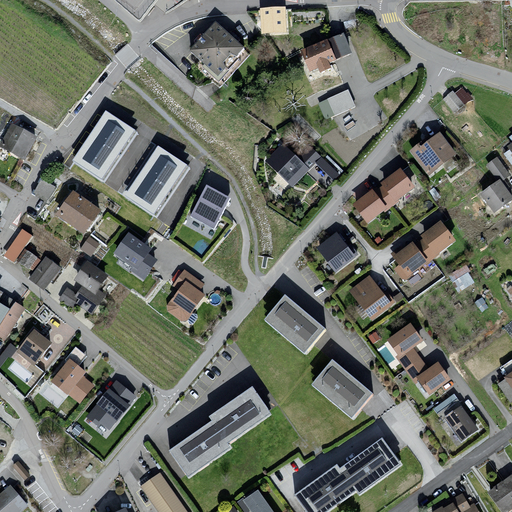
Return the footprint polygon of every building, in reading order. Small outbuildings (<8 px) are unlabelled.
[(282,9),(260,11),(261,34),(284,32),(282,9)] [(215,24),(192,49),(218,72),(241,47),(215,24)] [(329,67),(328,64),(337,60),(352,53),(344,33),(329,40),(303,51),(311,71),(320,67),(322,71),(329,67)] [(454,110),(464,101),(454,89),(443,97),(454,110)] [(347,91),(320,103),(326,119),(354,107),(347,91)] [(105,182),(138,131),(107,110),(73,161),(105,182)] [(36,137),(13,124),(0,146),(23,159),(36,137)] [(435,132),(406,155),(425,179),(454,156),(435,132)] [(283,142),(263,162),(290,188),(318,158),(307,148),(298,157),(283,142)] [(127,198),(157,215),(188,164),(157,146),(127,198)] [(478,195),(491,215),(511,202),(500,185),(510,178),(497,159),(485,166),(497,183),(478,195)] [(350,203),(364,225),(412,193),(398,171),(350,203)] [(52,189),(37,180),(27,196),(42,205),(52,189)] [(231,197),(207,184),(190,216),(214,228),(231,197)] [(99,210),(72,191),(57,213),(84,232),(99,210)] [(31,234),(20,225),(0,249),(0,250),(11,259),(31,234)] [(410,244),(388,259),(401,279),(453,244),(440,225),(410,244)] [(338,231),(314,247),(331,273),(356,257),(338,231)] [(91,233),(81,248),(92,255),(102,240),(91,233)] [(148,250),(124,234),(110,254),(132,268),(129,272),(142,280),(155,261),(145,254),(148,250)] [(100,242),(97,254),(105,256),(108,244),(100,242)] [(56,270),(42,259),(25,280),(40,291),(56,270)] [(102,274),(82,262),(70,282),(78,287),(74,294),(64,288),(55,301),(73,312),(75,308),(89,316),(102,296),(93,290),(102,274)] [(456,277),(470,269),(467,264),(453,272),(456,277)] [(459,290),(475,281),(470,271),(453,280),(459,290)] [(202,286),(181,272),(171,287),(176,290),(163,310),(182,323),(201,295),(197,293),(202,286)] [(370,276),(347,291),(367,321),(390,305),(370,276)] [(0,324),(14,300),(0,291),(0,324)] [(319,330),(279,297),(260,321),(299,354),(319,330)] [(15,302),(0,326),(0,337),(5,341),(26,308),(15,302)] [(409,326),(383,343),(420,396),(446,379),(434,362),(425,368),(411,347),(419,341),(409,326)] [(47,344),(29,331),(13,353),(30,366),(47,344)] [(0,368),(0,369),(17,346),(10,341),(0,356),(0,368)] [(82,372),(65,359),(46,384),(62,397),(64,395),(78,405),(93,386),(80,376),(82,372)] [(327,363),(306,387),(347,421),(367,397),(327,363)] [(511,369),(492,383),(509,408),(511,406),(511,369)] [(110,431),(138,395),(117,378),(88,414),(110,431)] [(207,422),(164,450),(182,477),(225,448),(222,443),(264,415),(246,388),(204,417),(207,422)] [(431,408),(455,442),(476,428),(453,394),(431,408)] [(289,496),(300,511),(322,511),(350,491),(354,496),(396,465),(376,438),(335,469),(332,465),(289,496)] [(14,462),(9,467),(21,480),(27,475),(14,462)] [(184,511),(158,473),(138,486),(155,511),(184,511)] [(511,481),(507,475),(483,492),(497,511),(505,511),(511,507),(511,481)] [(7,487),(0,493),(0,511),(16,511),(24,506),(7,487)] [(239,502),(245,511),(267,511),(254,492),(239,502)] [(438,508),(430,511),(476,511),(471,504),(467,506),(459,494),(448,500),(450,504),(439,510),(438,508)]
